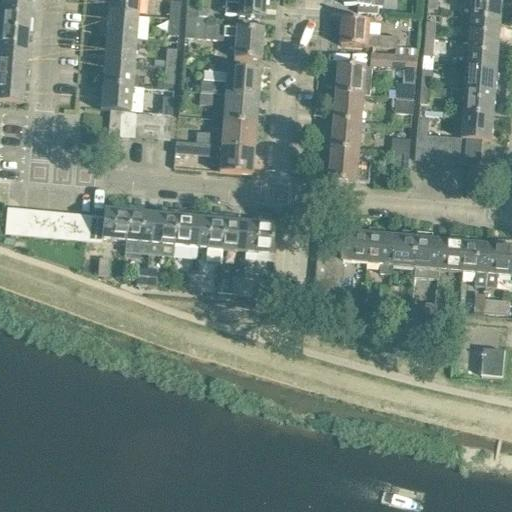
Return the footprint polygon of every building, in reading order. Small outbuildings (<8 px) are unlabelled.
[(0,0),(0,7),(29,9),(30,0),(0,0)] [(108,0),(108,15),(137,17),(138,0),(108,0)] [(186,0),(185,21),(198,22),(198,21),(199,0),(186,0)] [(226,0),(225,17),(243,18),(263,20),(264,0),(226,0)] [(344,0),(344,6),(364,7),(372,8),(384,9),(384,0),(344,0)] [(429,0),(428,9),(438,10),(438,0),(429,0)] [(474,0),(472,21),(501,23),(503,0),(474,0)] [(169,20),(179,21),(180,4),(171,3),(169,20)] [(0,31),(28,33),(29,9),(0,7),(0,31)] [(106,39),(135,41),(137,17),(108,15),(106,39)] [(168,37),(167,44),(177,45),(177,38),(179,21),(169,20),(168,37)] [(233,59),(240,60),(260,61),(262,32),(205,27),(206,21),(198,21),(198,22),(185,21),(184,40),(222,43),(223,39),(235,40),(233,59)] [(373,56),(417,59),(418,50),(398,49),(398,40),(370,37),(371,23),(343,21),(341,47),(369,50),(369,49),(374,49),(373,55),(373,56)] [(471,44),(500,46),(501,23),(472,21),(471,44)] [(426,41),(436,42),(437,24),(427,24),(426,41)] [(0,54),(26,57),(28,33),(0,31),(0,54)] [(104,63),(133,65),(135,41),(106,39),(104,63)] [(425,57),(434,58),(436,42),(426,41),(425,57)] [(468,69),(498,71),(500,46),(471,44),(468,69)] [(153,68),(165,69),(165,68),(175,69),(176,52),(167,51),(166,62),(154,62),(153,68)] [(0,79),(24,81),(26,57),(0,54),(0,79)] [(397,101),(414,102),(417,59),(373,56),(373,55),(372,55),(371,69),(404,71),(403,86),(398,85),(397,101)] [(104,63),(102,87),(132,89),(135,89),(137,87),(138,80),(136,77),(133,77),(133,65),(104,63)] [(340,67),(338,96),(364,98),(367,69),(340,67)] [(164,85),(174,86),(175,69),(165,68),(165,69),(164,85)] [(467,92),(496,95),(498,71),(468,69),(467,92)] [(200,83),(199,95),(225,97),(257,100),(259,73),(239,71),(227,70),(226,85),(215,84),(200,83)] [(422,89),(432,89),(433,72),(423,71),(422,89)] [(24,81),(0,79),(0,103),(22,105),(24,81)] [(100,112),(110,112),(122,113),(130,114),(132,89),(102,87),(100,112)] [(421,105),(431,106),(432,89),(422,89),(421,105)] [(465,117),(494,119),(496,95),(467,92),(467,93),(452,91),(451,103),(466,104),(465,117)] [(199,95),(198,107),(212,108),(214,96),(199,95)] [(338,96),(335,124),(362,127),(364,98),(338,96)] [(222,123),(255,126),(257,100),(225,97),(222,123)] [(162,117),(171,117),(173,100),(163,100),(162,117)] [(395,115),(413,116),(414,102),(397,101),(395,115)] [(108,138),(120,139),(122,113),(110,112),(108,138)] [(120,139),(133,140),(135,115),(130,114),(122,113),(120,139)] [(133,140),(145,141),(147,115),(135,115),(133,140)] [(145,141),(157,142),(159,116),(147,115),(145,141)] [(157,142),(169,143),(171,117),(162,117),(159,116),(157,142)] [(468,141),(483,142),(492,143),(494,119),(465,117),(463,140),(468,141)] [(418,137),(428,138),(429,121),(419,120),(418,137)] [(221,148),(253,150),(255,126),(222,123),(221,148)] [(335,124),(333,153),(360,155),(362,127),(335,124)] [(195,146),(209,147),(210,135),(196,134),(195,146)] [(416,162),(429,164),(431,138),(428,138),(418,137),(416,162)] [(429,164),(441,164),(443,139),(431,138),(429,164)] [(441,164),(453,165),(455,140),(443,139),(441,164)] [(453,165),(465,166),(468,141),(463,140),(455,140),(453,165)] [(393,141),(391,158),(409,159),(410,142),(393,141)] [(465,168),(480,169),(483,142),(468,141),(465,166),(465,168)] [(218,174),(251,177),(253,150),(221,148),(209,147),(195,146),(175,144),(174,156),(219,160),(218,174)] [(331,182),(369,185),(371,164),(359,163),(360,155),(333,153),(331,182)] [(390,170),(408,171),(409,159),(391,158),(390,170)] [(101,239),(125,242),(129,209),(114,207),(113,212),(103,211),(103,219),(101,239)] [(125,242),(149,244),(152,216),(143,215),(143,210),(129,209),(125,242)] [(5,210),(2,235),(15,236),(17,211),(5,210)] [(17,211),(15,236),(27,238),(29,212),(17,211)] [(29,212),(27,238),(40,239),(42,213),(29,212)] [(149,244),(174,247),(176,219),(177,214),(162,212),(161,217),(152,216),(149,244)] [(42,213),(40,239),(52,240),(54,215),(42,213)] [(174,247),(197,249),(200,221),(191,220),(191,215),(177,214),(176,219),(174,247)] [(54,215),(52,240),(64,241),(66,216),(54,215)] [(66,216),(64,241),(76,242),(78,217),(66,216)] [(78,217),(76,242),(88,244),(90,218),(78,217)] [(205,263),(220,264),(224,218),(209,217),(209,222),(200,221),(197,249),(207,250),(205,263)] [(90,218),(88,244),(100,245),(101,239),(103,219),(90,218)] [(231,296),(241,297),(243,280),(245,262),(248,226),(238,225),(239,220),(224,218),(220,264),(221,264),(222,252),(244,254),(243,262),(239,261),(237,280),(232,279),(231,296)] [(248,226),(245,262),(256,263),(257,255),(269,256),(272,229),(275,229),(276,222),(257,220),(257,227),(248,226)] [(345,241),(344,253),(343,263),(368,265),(372,231),(356,230),(355,235),(345,234),(345,241)] [(372,231),(368,265),(381,266),(380,276),(391,277),(392,267),(394,239),(385,238),(385,233),(372,231)] [(392,267),(416,270),(419,236),(404,234),(403,240),(394,239),(392,267)] [(416,270),(415,279),(439,281),(440,272),(443,244),(433,243),(433,237),(419,236),(416,270)] [(320,238),(319,250),(344,253),(345,241),(320,238)] [(443,244),(440,272),(463,275),(467,241),(451,239),(451,244),(443,244)] [(467,241),(463,275),(477,276),(476,289),(482,290),(487,290),(491,248),(480,247),(481,242),(467,241)] [(491,248),(488,279),(487,290),(498,291),(499,278),(511,278),(511,243),(499,242),(499,249),(491,248)] [(343,265),(343,263),(344,253),(319,250),(318,262),(343,265)] [(108,261),(98,260),(97,277),(106,278),(108,261)] [(317,274),(342,277),(343,265),(318,262),(317,274)] [(135,287),(145,288),(147,271),(137,270),(135,287)] [(145,288),(154,289),(156,272),(147,271),(145,288)] [(315,287),(341,289),(342,277),(317,274),(315,287)] [(183,292),(193,293),(195,276),(184,275),(183,292)] [(193,293),(202,294),(203,277),(195,276),(193,293)] [(241,297),(250,298),(251,281),(243,280),(241,297)] [(340,301),(340,296),(341,289),(315,287),(314,299),(340,301)] [(379,304),(388,305),(390,288),(380,287),(379,304)] [(388,305),(398,306),(400,289),(390,288),(388,305)] [(436,314),(445,315),(447,293),(438,292),(436,314)] [(339,313),(348,314),(350,297),(340,296),(340,301),(339,313)] [(475,296),(474,314),(485,315),(486,302),(487,297),(475,296)] [(313,311),(339,313),(340,301),(314,299),(313,311)] [(486,302),(485,315),(510,317),(510,316),(511,304),(486,302)] [(436,305),(426,305),(426,313),(436,314),(436,305)] [(482,378),(503,380),(505,354),(484,352),(482,378)]
